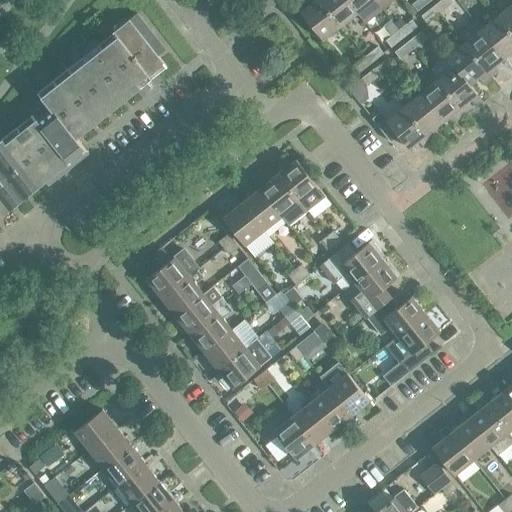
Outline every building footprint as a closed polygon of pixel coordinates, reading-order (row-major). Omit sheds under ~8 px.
[(300,12),(323,41),(341,27),(319,0),(307,0),(310,4),(300,12)] [(358,13),(347,0),(319,0),(341,27),(358,13)] [(381,8),(374,0),(347,0),(358,13),(364,22),(381,8)] [(374,0),(381,8),(391,0),(374,0)] [(416,0),(411,4),(417,11),(430,1),(429,0),(416,0)] [(453,2),(451,0),(440,0),(434,5),(440,13),(453,2)] [(511,3),(497,15),(511,34),(511,3)] [(421,16),(426,23),(440,13),(434,5),(421,16)] [(88,153),(73,134),(137,83),(148,74),(163,63),(152,48),(159,43),(137,13),(114,31),(37,92),(43,99),(4,130),(10,139),(0,146),(0,209),(41,177),(47,185),(88,153)] [(480,29),(503,58),(511,50),(511,34),(497,15),(480,29)] [(417,27),(411,19),(398,30),(404,37),(417,27)] [(457,35),(463,42),(490,77),(498,71),(494,65),(503,58),(480,29),(474,22),(457,35)] [(404,37),(398,30),(385,40),(391,47),(404,37)] [(426,38),(421,31),(407,41),(413,49),(426,38)] [(407,41),(394,52),(400,59),(413,49),(407,41)] [(446,56),(476,94),(477,94),(470,84),(478,78),(482,83),(490,77),(463,42),(446,56)] [(378,46),(364,56),(370,64),(383,53),(378,46)] [(351,67),(357,74),(370,64),(364,56),(351,67)] [(437,79),(464,113),(471,107),(467,102),(476,94),(446,56),(445,56),(453,66),(437,79)] [(393,65),(387,58),(374,68),(379,75),(393,65)] [(366,86),(379,75),(374,68),(360,79),(366,86)] [(420,92),(442,121),(452,114),(456,119),(464,113),(437,79),(420,92)] [(434,128),(442,121),(420,92),(403,105),(430,140),(438,134),(434,128)] [(422,146),(430,140),(403,105),(386,118),(381,111),(371,119),(390,142),(398,136),(408,148),(418,141),(422,146)] [(278,174),(300,202),(307,211),(326,196),(297,159),(278,174)] [(278,174),(260,188),(282,217),(300,202),(278,174)] [(260,188),(242,203),(264,231),(282,217),(260,188)] [(242,203),(223,217),(245,246),(264,231),(242,203)] [(326,235),(334,246),(341,240),(333,230),(326,235)] [(223,248),(234,240),(228,233),(218,241),(223,248)] [(334,246),(326,235),(320,241),(328,251),(334,246)] [(354,282),(382,260),(386,257),(371,239),(351,256),(343,246),(319,265),(334,284),(347,273),(354,282)] [(234,240),(223,248),(229,255),(239,247),(234,240)] [(147,278),(161,296),(198,267),(183,249),(147,278)] [(383,288),(397,278),(400,275),(386,257),(382,260),(354,282),(361,291),(352,299),(366,317),(387,301),(390,298),(383,288)] [(302,279),(309,273),(301,263),(294,269),(302,279)] [(176,315),(204,292),(196,283),(203,277),(197,270),(199,268),(198,267),(161,296),(176,315)] [(247,277),(252,284),(262,276),(257,269),(247,277)] [(302,279),(294,269),(286,275),(295,285),(302,279)] [(257,291),(267,283),(262,276),(252,284),(257,291)] [(190,333),(218,310),(227,304),(221,297),(213,304),(204,292),(176,315),(190,333)] [(390,298),(387,301),(366,317),(380,335),(390,327),(397,336),(425,314),(411,296),(398,307),(390,298)] [(279,310),(284,317),(295,309),(289,302),(279,310)] [(204,351),(232,328),(223,317),(232,310),(227,304),(218,310),(190,333),(204,351)] [(306,306),(299,312),(306,320),(313,314),(306,306)] [(300,315),(295,309),(284,317),(290,323),(300,315)] [(440,332),(425,314),(397,336),(404,345),(395,353),(409,371),(430,355),(422,346),(440,332)] [(284,317),(273,325),(279,332),(290,323),(284,317)] [(232,328),(204,351),(218,369),(247,346),(232,328)] [(329,329),(319,337),(327,347),(337,339),(329,329)] [(302,339),(295,344),(303,355),(310,349),(302,339)] [(255,340),(247,346),(218,369),(233,387),(270,358),(255,340)] [(303,355),(295,344),(288,350),(296,360),(303,355)] [(268,384),(275,379),(267,368),(260,374),(268,384)] [(328,386),(350,415),(369,400),(347,372),(328,386)] [(268,384),(260,374),(253,379),(261,390),(268,384)] [(310,401),(332,429),(350,415),(328,386),(310,401)] [(486,405),(508,433),(511,437),(511,400),(504,391),(486,405)] [(511,437),(508,433),(486,405),(481,398),(474,404),(479,411),(468,419),(491,447),(497,455),(511,443),(511,437)] [(292,415),(314,443),(332,429),(310,401),(292,415)] [(243,402),(233,411),(241,422),(252,414),(243,402)] [(116,428),(102,409),(74,431),(88,450),(116,428)] [(295,458),(296,458),(314,443),(292,415),(273,430),(295,458)] [(445,426),(473,461),(491,447),(468,419),(451,432),(446,425),(445,426)] [(444,438),(433,447),(432,447),(454,475),(473,461),(445,426),(439,431),(444,438)] [(131,446),(116,428),(88,450),(102,468),(131,446)] [(145,464),(131,446),(102,468),(117,486),(145,464)] [(40,458),(29,466),(35,474),(45,466),(40,458)] [(434,494),(441,488),(452,480),(437,462),(420,476),(434,494)] [(159,482),(145,464),(117,486),(131,504),(159,482)] [(452,480),(441,488),(447,496),(457,487),(452,480)] [(29,497),(39,489),(34,482),(23,490),(29,497)] [(157,511),(173,500),(159,482),(131,504),(137,511),(157,511)] [(58,503),(68,495),(63,488),(53,496),(58,503)] [(411,511),(418,507),(403,488),(372,511),(411,511)] [(39,489),(29,497),(34,504),(45,496),(39,489)] [(58,503),(63,510),(74,502),(68,495),(58,503)] [(183,511),(173,500),(157,511),(183,511)] [(509,511),(511,510),(511,508),(505,500),(498,505),(503,511),(509,511)]
